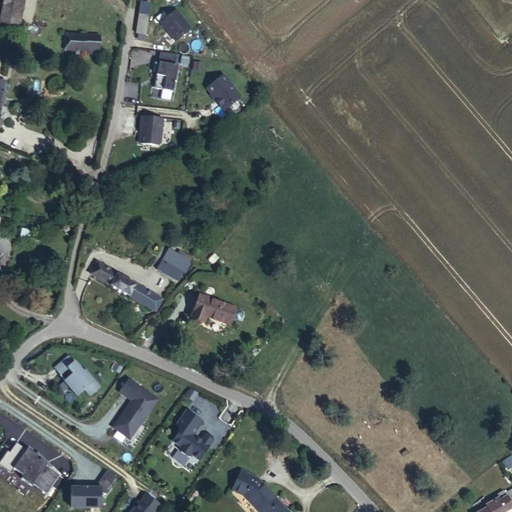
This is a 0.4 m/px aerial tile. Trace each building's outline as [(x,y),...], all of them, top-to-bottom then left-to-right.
[(1,0),(0,8),(0,30),(17,33),(23,0),(1,0)] [(148,12),(139,11),(135,33),(144,35),(148,12)] [(176,11),(160,23),(175,42),(191,29),(176,11)] [(68,20),(67,32),(83,32),(84,21),(68,20)] [(83,32),(67,32),(62,31),(61,46),(91,48),(91,50),(99,51),(100,33),(83,32)] [(176,57),(159,54),(157,63),(154,62),(152,72),(157,73),(154,89),(172,92),(177,67),(174,66),(176,57)] [(223,76),(206,89),(211,95),(210,96),(215,102),(216,101),(224,112),(239,99),(239,96),(223,76)] [(159,144),(161,119),(140,117),(138,144),(156,146),(159,144)] [(161,272),(168,262),(161,257),(154,268),(161,272)] [(96,260),(89,273),(94,277),(102,264),(96,260)] [(182,272),(168,262),(161,272),(176,282),(182,272)] [(94,277),(155,313),(162,300),(102,264),(94,277)] [(239,308),(202,293),(195,317),(204,320),(206,315),(232,325),(239,308)] [(55,369),(60,375),(73,363),(68,357),(55,369)] [(73,363),(60,375),(59,376),(77,396),(85,390),(90,396),(100,388),(85,370),(83,372),(74,362),(73,363)] [(112,369),(119,373),(122,368),(115,364),(112,369)] [(128,380),(120,392),(132,401),(126,410),(127,410),(124,415),(123,414),(113,428),(130,439),(141,423),(142,424),(151,411),(150,411),(157,400),(128,380)] [(202,422),(186,411),(177,425),(182,428),(172,442),(180,447),(180,448),(180,452),(186,457),(190,456),(191,455),(199,460),(209,446),(193,435),(202,422)] [(0,462),(0,465),(11,473),(13,469),(23,476),(21,479),(31,486),(33,484),(46,494),(59,476),(46,466),(47,464),(27,449),(26,450),(16,443),(9,453),(7,452),(0,462)] [(511,454),(503,461),(508,469),(511,466),(511,454)] [(117,479),(106,471),(94,488),(71,487),(70,507),(100,508),(100,494),(107,494),(117,479)] [(277,511),(287,511),(288,511),(256,478),(241,471),(232,490),(245,496),(259,511),(267,511),(273,507),(277,511)] [(500,511),(511,505),(511,489),(475,511),(500,511)] [(132,511),(156,511),(161,506),(145,495),(139,503),(137,502),(132,510),(134,511),(132,511)]
